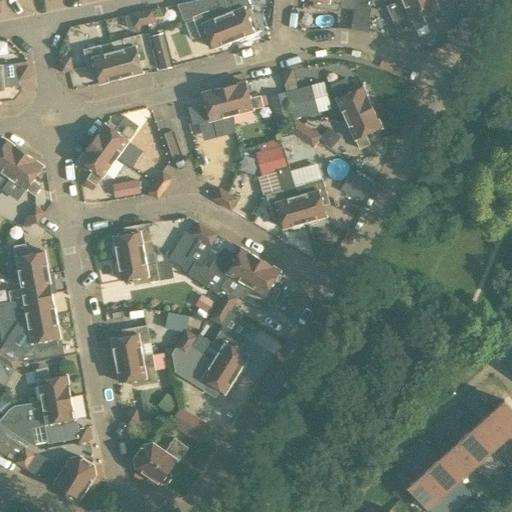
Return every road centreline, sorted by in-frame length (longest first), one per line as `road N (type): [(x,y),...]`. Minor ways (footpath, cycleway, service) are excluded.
road 1 (residential): [(140,504),(112,475),(65,219)]
road 2 (residential): [(338,284),(187,200),(65,219)]
road 3 (residential): [(188,511),(206,500),(338,284)]
road 4 (residential): [(338,284),(453,75)]
road 5 (residential): [(64,119),(175,90),(206,67),(280,48)]
road 6 (residential): [(280,48),(351,39),(453,75)]
